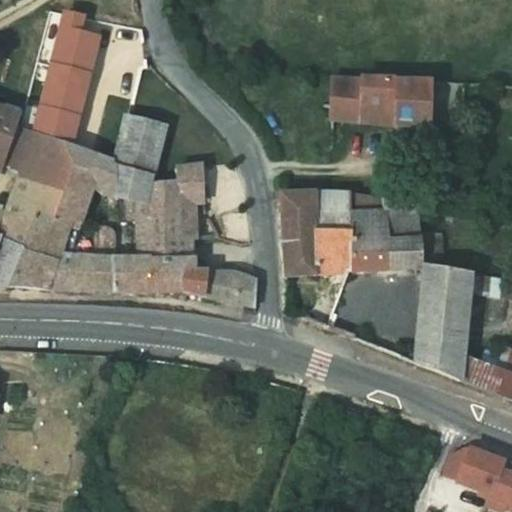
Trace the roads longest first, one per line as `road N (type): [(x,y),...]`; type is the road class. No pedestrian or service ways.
road 1 (unclassified): [(269,354),(256,176),(242,139),(176,72),(149,0)]
road 2 (tertiary): [(269,354),(111,323),(0,320)]
road 3 (tertiary): [(454,415),(269,354)]
